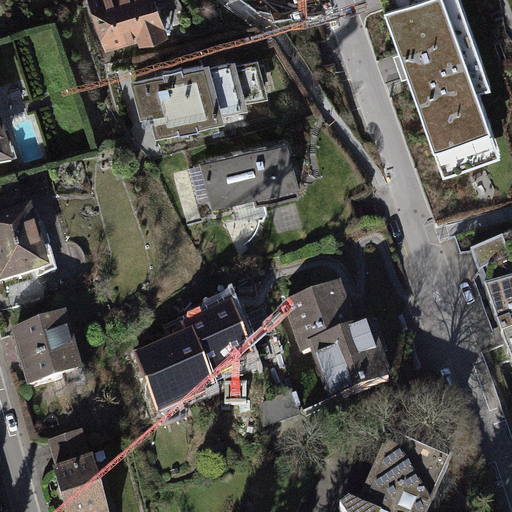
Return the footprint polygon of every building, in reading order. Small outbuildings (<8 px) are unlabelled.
[(160,0),(90,0),(107,45),(139,34),(140,38),(170,28),(160,0)] [(460,0),(382,0),(444,170),(502,149),(480,87),(491,83),(460,0)] [(210,55),(130,77),(141,116),(150,114),(156,135),(227,116),(226,111),(251,104),(249,99),(270,94),(259,56),(237,62),(236,56),(212,62),(210,55)] [(0,152),(15,148),(0,101),(0,152)] [(289,134),(200,160),(201,164),(189,167),(199,202),(212,198),(214,205),(255,193),(257,202),(301,190),(298,180),(302,179),(289,134)] [(21,194),(0,200),(0,285),(51,270),(32,206),(25,208),(21,194)] [(511,235),(502,238),(472,251),(511,366),(511,235)] [(342,284),(284,305),(303,358),(311,355),(330,405),(395,381),(374,323),(358,329),(342,284)] [(184,332),(133,352),(159,417),(217,394),(211,379),(256,362),(233,304),(181,325),(184,332)] [(68,316),(11,332),(28,390),(84,374),(68,316)] [(48,442),(56,471),(91,461),(83,432),(48,442)] [(435,511),(457,462),(391,434),(357,511),(435,511)] [(56,471),(53,472),(64,511),(108,511),(94,460),(91,461),(56,471)]
